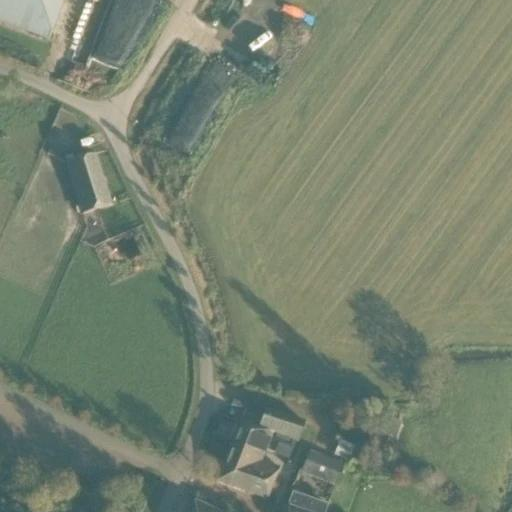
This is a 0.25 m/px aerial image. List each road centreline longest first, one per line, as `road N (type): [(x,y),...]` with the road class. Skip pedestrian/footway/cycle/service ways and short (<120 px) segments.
road 1 (unclassified): [(178,476),(204,406),(201,337),(181,273),(105,123)]
road 2 (residential): [(178,476),(0,391)]
road 3 (unclassified): [(105,123),(192,0)]
